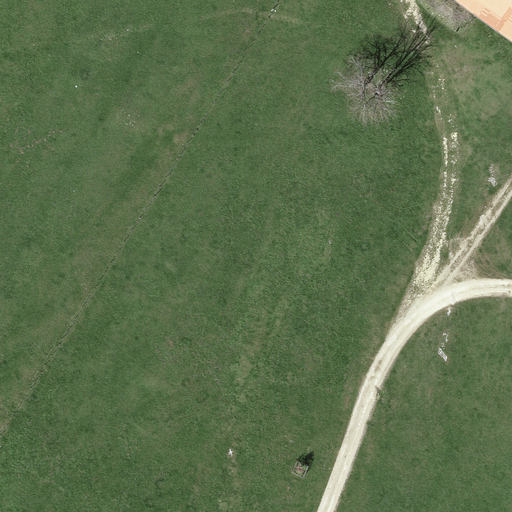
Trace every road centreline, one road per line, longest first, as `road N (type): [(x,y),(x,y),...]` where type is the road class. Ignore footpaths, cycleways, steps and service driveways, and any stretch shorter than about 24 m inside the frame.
road 1 (track): [(321,511),(399,329),(455,290),(511,286)]
road 2 (track): [(412,315),(511,177)]
